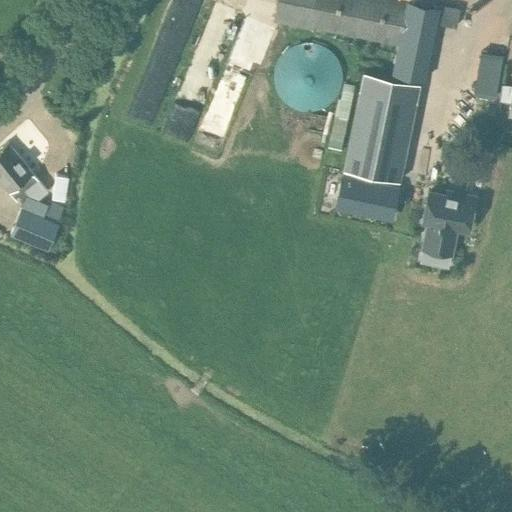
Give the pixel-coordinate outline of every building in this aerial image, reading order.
[(175,71),(200,0),(173,0),(150,62),(175,71)] [(391,73),(425,81),(437,24),(456,28),(460,10),(440,6),(410,0),(405,0),(406,0),(403,0),(276,0),(273,21),(312,29),(313,27),(397,44),(391,73)] [(343,83),(344,77),(343,70),(341,63),(339,57),(335,52),(330,48),(324,44),(318,42),(311,41),(305,41),(298,42),(292,45),(286,48),(282,53),(278,58),(275,64),(274,71),(273,78),(274,84),(277,90),(280,96),(285,101),(290,105),(296,108),(302,110),(309,110),(316,110),(322,108),(328,105),(333,100),(337,95),(341,90),(343,83)] [(344,171),(399,180),(413,101),(417,82),(362,72),(358,91),(344,171)] [(508,113),(511,113),(511,85),(502,84),(500,97),(510,99),(508,113)] [(183,137),(204,100),(185,88),(174,107),(185,113),(180,123),(172,119),(167,128),(183,137)] [(34,202),(48,191),(8,142),(0,148),(0,179),(18,201),(20,199),(22,202),(29,196),(34,202)] [(61,174),(58,196),(69,198),(72,176),(61,174)] [(336,205),(392,216),(398,188),(342,177),(336,205)] [(429,191),(422,220),(428,221),(423,247),(450,252),(455,227),(467,229),(474,196),(457,193),(456,197),(429,191)] [(48,201),(43,215),(21,206),(10,234),(47,249),(63,207),(48,201)]
